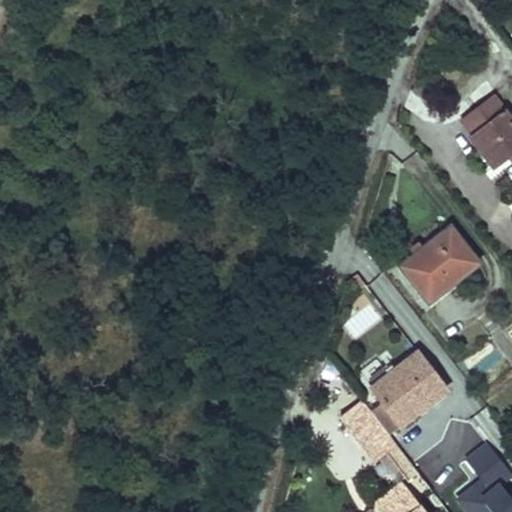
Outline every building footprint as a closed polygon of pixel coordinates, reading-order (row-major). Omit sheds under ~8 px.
[(511,105),(505,110),(486,84),(455,106),(466,120),(459,125),(481,155),(499,142),(511,159),(511,189),(510,191),(511,193),(511,105)] [(452,222),(401,261),(423,290),(446,273),(453,282),(482,261),(452,222)] [(446,273),(423,290),(430,300),(453,282),(446,273)] [(362,333),(372,316),(357,308),(347,325),(362,333)] [(380,396),(369,404),(386,427),(446,382),(416,343),(367,379),(380,396)] [(369,404),(364,398),(343,414),(376,458),(397,442),(386,427),(369,404)] [(511,472),(487,442),(466,459),(482,480),(457,499),(467,511),(511,511),(511,499),(502,487),(511,479),(511,472)] [(425,511),(403,483),(379,501),(377,511),(375,511),(425,511)]
